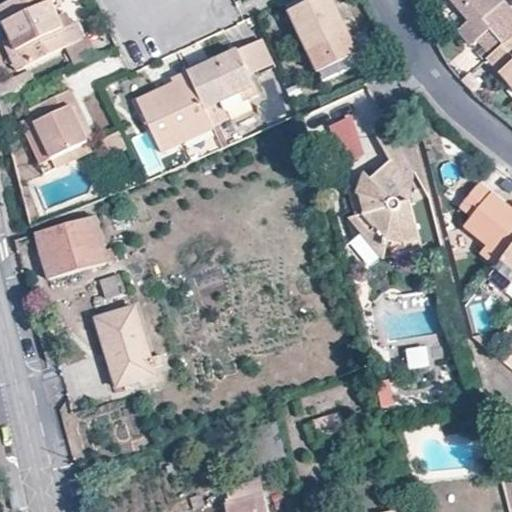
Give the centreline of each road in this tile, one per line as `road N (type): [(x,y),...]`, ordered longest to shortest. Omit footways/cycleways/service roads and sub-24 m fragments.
road 1 (tertiary): [(45,511),(0,304)]
road 2 (residential): [(511,151),(442,92),(391,0)]
road 3 (unknown): [(511,496),(463,318)]
